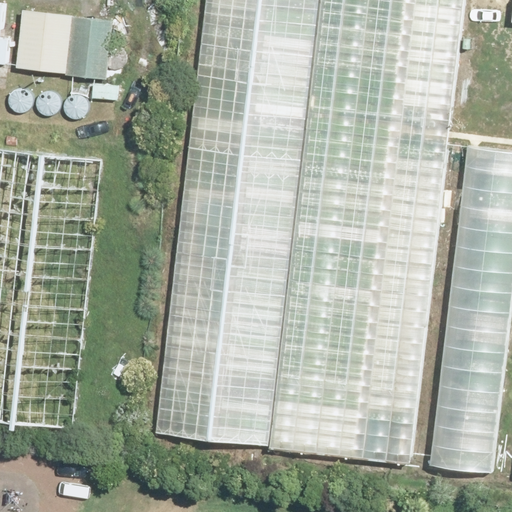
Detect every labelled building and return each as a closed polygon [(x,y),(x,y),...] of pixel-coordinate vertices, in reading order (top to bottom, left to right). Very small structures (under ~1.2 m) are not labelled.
[(0,0),(0,61),(10,62),(11,34),(6,34),(6,0),(0,0)] [(206,0),(158,435),(412,463),(463,0),(206,0)] [(115,18),(24,6),(17,63),(108,75),(115,18)] [(109,153),(0,141),(0,421),(80,430),(109,153)] [(511,330),(511,151),(466,146),(426,465),(494,474),(511,330)]
